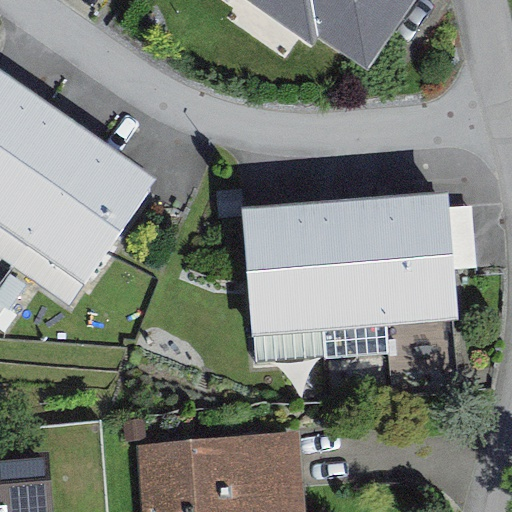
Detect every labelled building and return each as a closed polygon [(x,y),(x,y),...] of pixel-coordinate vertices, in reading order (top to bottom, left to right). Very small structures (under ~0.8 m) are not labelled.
[(245,0),(318,51),(324,42),(373,76),(426,0),(245,0)] [(163,190),(0,76),(0,230),(90,293),(163,190)] [(452,199),(246,217),(256,344),(463,326),(452,199)] [(311,511),(305,436),(145,448),(150,511),(311,511)] [(0,511),(57,511),(53,458),(0,462),(0,511)]
